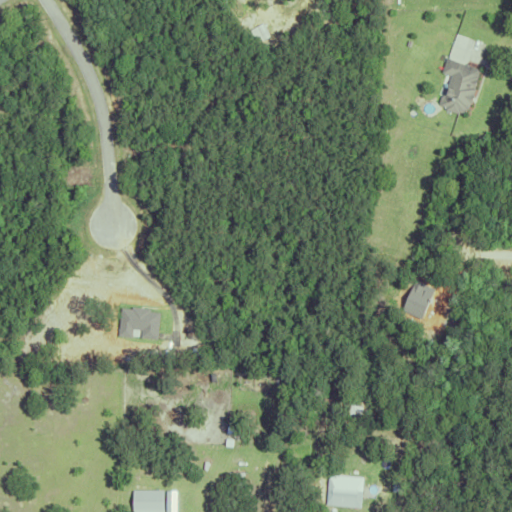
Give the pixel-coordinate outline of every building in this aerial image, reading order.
[(468,102),(465,107),(464,107),(463,112),(457,111),(457,112),(443,108),(444,106),(437,103),(439,96),(440,96),(441,94),(443,94),(450,74),(441,71),(446,56),(478,68),(475,78),(476,78),(473,87),(474,87),(471,94),(473,94),(470,102),(468,102)] [(214,379),(214,381),(209,381),(209,373),(214,373),(214,371),(219,371),(218,379),(214,379)] [(320,409),(323,393),(337,395),(334,412),(320,409)] [(225,439),(226,432),(241,433),(240,441),(225,439)] [(325,504),(327,475),(361,477),(359,507),(325,504)] [(136,486),(136,476),(181,476),(181,486),(136,486)] [(136,511),(168,511),(168,490),(136,491),(136,511)]
